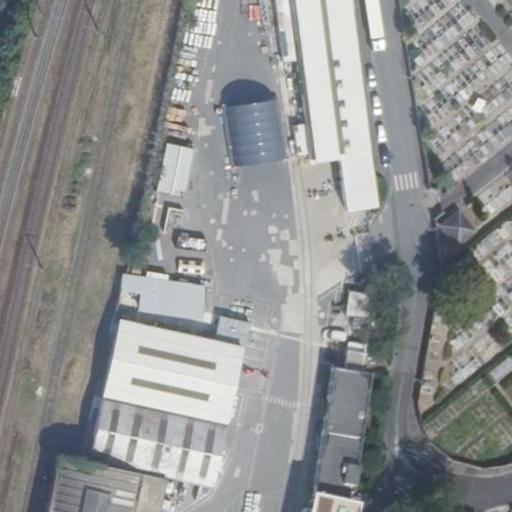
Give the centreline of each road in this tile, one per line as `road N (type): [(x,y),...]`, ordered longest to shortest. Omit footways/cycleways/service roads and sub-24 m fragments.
road 1 (unclassified): [(383,0),(420,255),(398,467)]
road 2 (residential): [(398,467),(460,496),(511,490)]
